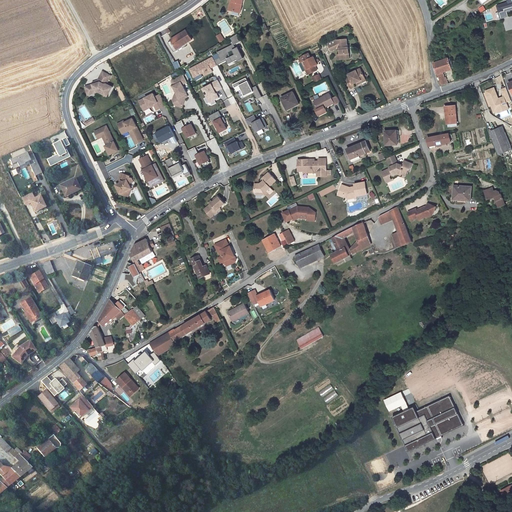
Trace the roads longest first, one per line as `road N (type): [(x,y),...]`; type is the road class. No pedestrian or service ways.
road 1 (residential): [(72,347),(99,366),(124,357),(269,267),(433,186),(407,104)]
road 2 (tertiary): [(407,104),(230,174),(135,229)]
road 3 (residential): [(200,0),(96,61),(69,96),(69,121),(117,220)]
road 4 (unknown): [(307,350),(269,361),(259,355),(321,275),(317,267),(296,272),(283,260)]
road 5 (unclassified): [(359,511),(511,440)]
road 6 (tertiary): [(135,229),(72,347)]
road 7 (unclassified): [(117,220),(0,270)]
